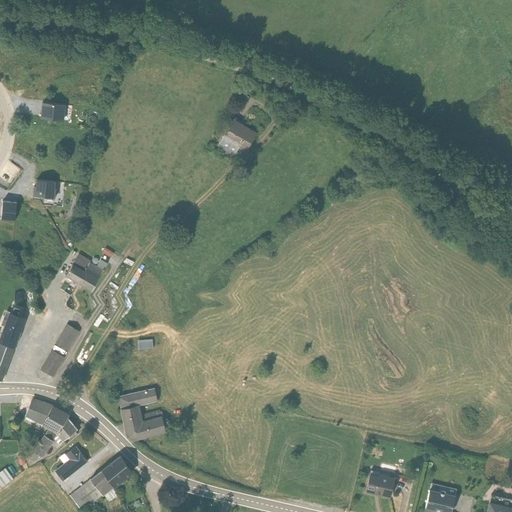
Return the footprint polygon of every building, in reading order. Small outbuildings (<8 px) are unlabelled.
[(66,119),(43,117),(42,135),(65,137),(66,119)] [(257,149),(234,134),(221,157),(245,169),(257,149)] [(57,197),(36,195),(35,212),(56,213),(57,197)] [(115,270),(105,265),(102,269),(112,275),(115,270)] [(91,275),(81,268),(74,278),(86,285),(91,275)] [(110,278),(102,273),(98,280),(106,284),(110,278)] [(86,285),(74,278),(68,289),(94,305),(106,284),(98,280),(91,275),(86,285)] [(113,297),(121,303),(131,289),(123,284),(113,297)] [(79,332),(66,324),(55,342),(68,350),(79,332)] [(20,331),(5,326),(0,338),(0,342),(14,347),(20,331)] [(152,339),(137,339),(138,349),(152,348),(152,339)] [(14,347),(0,342),(0,380),(2,381),(14,347)] [(64,356),(51,349),(40,369),(53,376),(64,356)] [(156,400),(153,387),(117,396),(120,409),(138,404),(156,400)] [(52,405),(31,398),(24,416),(41,424),(52,405)] [(120,409),(120,408),(126,436),(131,440),(164,432),(163,424),(161,415),(143,419),(138,404),(120,409)] [(67,416),(68,415),(52,405),(41,424),(48,428),(55,432),(67,416)] [(62,441),(77,428),(67,416),(55,432),(62,441)] [(48,428),(28,458),(33,462),(38,459),(42,457),(52,440),(55,432),(48,428)] [(68,459),(54,470),(62,481),(88,461),(75,446),(65,454),(68,459)] [(132,472),(120,455),(104,467),(118,484),(132,472)] [(0,488),(13,478),(5,467),(0,470),(0,488)] [(104,467),(89,479),(102,496),(118,484),(104,467)] [(370,470),(369,474),(364,493),(390,499),(394,479),(390,478),(391,474),(370,470)] [(89,479),(68,495),(82,511),(102,496),(89,479)] [(450,511),(456,489),(431,484),(425,508),(439,511),(450,511)] [(490,501),(488,501),(485,511),(511,511),(511,499),(491,495),(490,501)]
